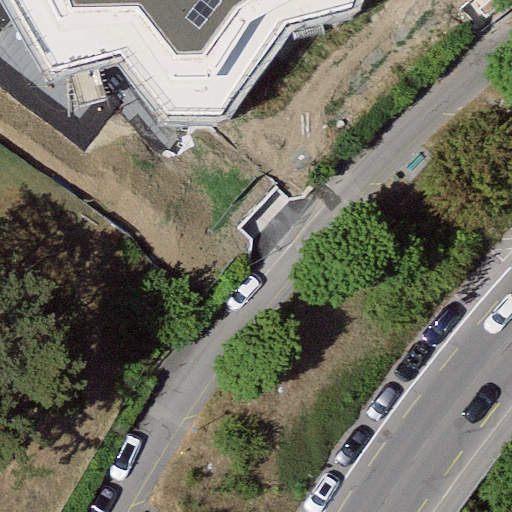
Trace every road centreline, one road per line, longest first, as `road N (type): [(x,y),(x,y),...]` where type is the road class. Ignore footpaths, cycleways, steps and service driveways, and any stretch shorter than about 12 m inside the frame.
road 1 (residential): [(511,47),(382,165),(219,358),(124,511)]
road 2 (primary): [(385,511),(430,442),(511,343)]
